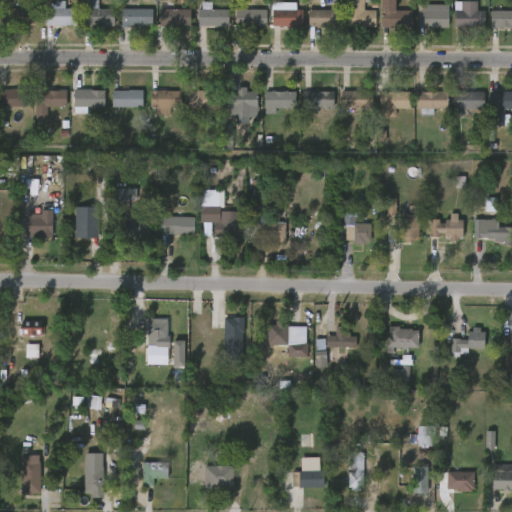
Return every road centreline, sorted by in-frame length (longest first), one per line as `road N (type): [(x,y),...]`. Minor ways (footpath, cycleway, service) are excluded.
road 1 (residential): [(0,281),(511,293)]
road 2 (residential): [(0,58),(511,63)]
